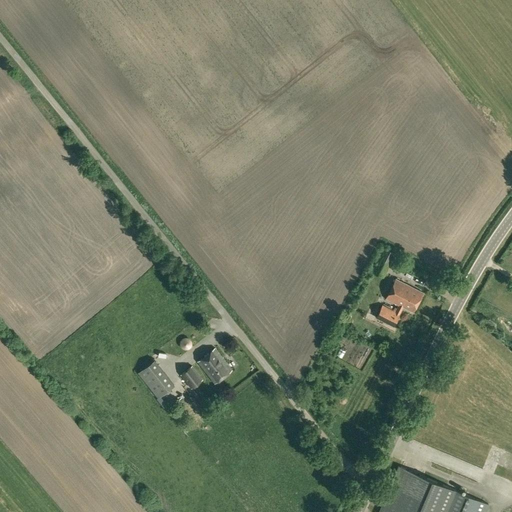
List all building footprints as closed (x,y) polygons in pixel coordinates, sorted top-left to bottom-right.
[(371,272),(383,278),(395,254),(383,248),(371,272)] [(376,317),(393,326),(399,314),(403,307),(413,312),(423,292),(395,278),(385,298),(399,305),(397,308),(395,307),(393,311),(382,305),(376,317)] [(187,338),(186,338),(185,338),(184,338),(183,339),(182,339),(181,340),(181,341),(181,342),(181,343),(181,344),(181,345),(181,346),(182,347),(183,348),(184,348),(185,348),(186,348),(187,348),(188,348),(189,347),(190,346),(190,345),(191,344),(191,343),(191,341),(190,340),(189,339),(187,338)] [(197,361),(214,383),(232,369),(215,348),(197,361)] [(361,362),(361,351),(344,351),(344,362),(361,362)] [(174,385),(154,360),(138,373),(158,398),(174,385)] [(180,375),(191,388),(202,379),(191,366),(180,375)] [(174,378),(181,373),(178,367),(170,372),(174,378)] [(476,480),(483,469),(476,465),(469,477),(476,480)] [(484,511),(488,504),(400,466),(380,511),(484,511)]
